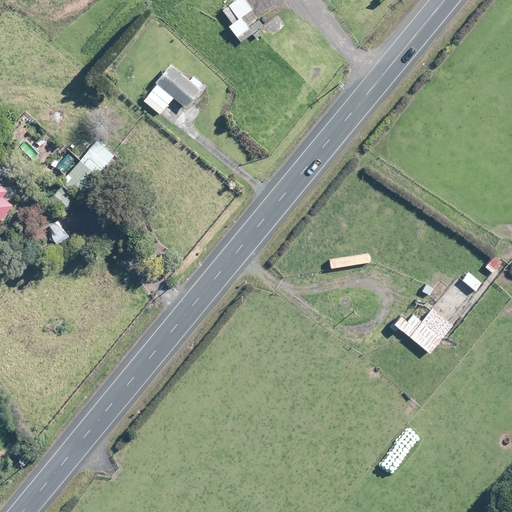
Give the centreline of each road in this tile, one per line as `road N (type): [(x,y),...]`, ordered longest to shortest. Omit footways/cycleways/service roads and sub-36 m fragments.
road 1 (secondary): [(441,0),(26,511)]
road 2 (unknown): [(199,305),(77,202)]
road 3 (unknown): [(287,194),(180,117)]
